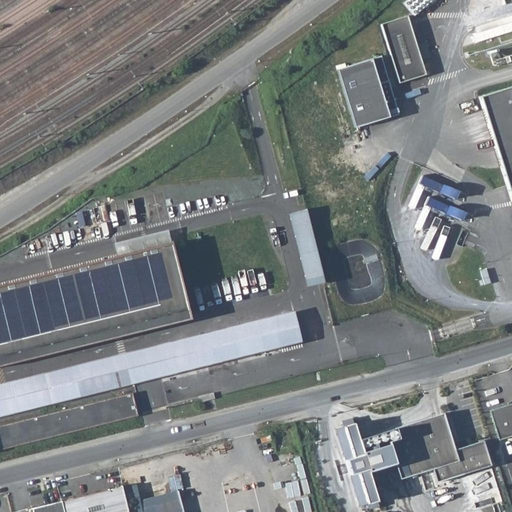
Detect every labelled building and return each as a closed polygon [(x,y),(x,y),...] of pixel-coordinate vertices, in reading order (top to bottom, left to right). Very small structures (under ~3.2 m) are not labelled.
[(406,0),(404,2),(415,16),(433,0),(406,0)] [(481,40),(511,30),(511,16),(477,27),(481,40)] [(409,19),(382,28),(401,87),(428,78),(409,19)] [(399,111),(379,52),(335,67),(354,125),(399,111)] [(511,96),(479,107),(511,208),(511,96)] [(422,177),(420,186),(457,197),(460,189),(422,177)] [(308,209),(290,213),(307,286),(325,282),(308,209)] [(0,363),(189,316),(171,243),(0,286),(0,363)] [(0,426),(0,449),(138,416),(133,394),(0,426)] [(498,446),(511,442),(511,409),(490,415),(498,446)] [(452,454),(441,417),(369,438),(365,431),(342,438),(359,494),(430,473),(434,486),(488,470),(481,445),(452,454)] [(170,475),(171,490),(182,489),(181,474),(170,475)] [(28,511),(122,511),(118,489),(28,511)] [(149,508),(150,511),(177,511),(175,502),(149,508)]
